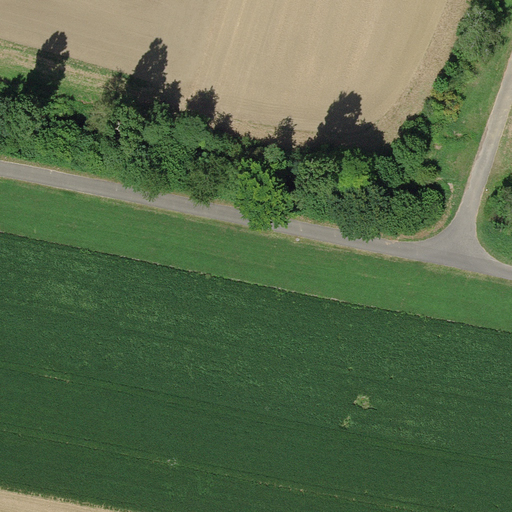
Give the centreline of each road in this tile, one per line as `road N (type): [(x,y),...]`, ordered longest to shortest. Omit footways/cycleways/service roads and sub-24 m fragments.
road 1 (track): [(455,264),(0,165)]
road 2 (track): [(455,264),(511,78)]
